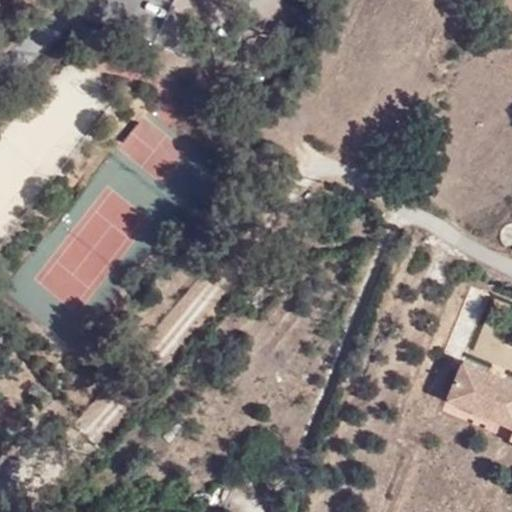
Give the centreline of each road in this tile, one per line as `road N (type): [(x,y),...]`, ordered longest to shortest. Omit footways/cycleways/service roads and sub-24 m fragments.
road 1 (unknown): [(9,511),(329,164),(265,132)]
road 2 (unclassified): [(329,164),(451,236),(511,261)]
